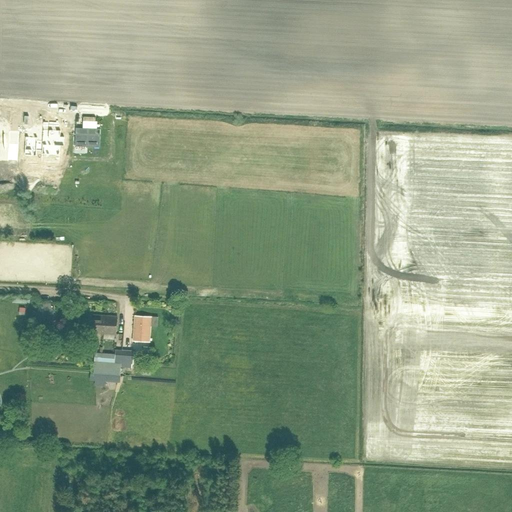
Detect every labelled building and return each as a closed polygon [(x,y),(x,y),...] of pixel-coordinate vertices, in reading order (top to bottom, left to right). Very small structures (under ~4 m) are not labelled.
[(100,128),(76,128),(75,146),(100,147),(100,128)] [(23,136),(22,155),(34,156),(35,150),(40,150),(39,154),(57,155),(58,146),(62,147),(62,137),(58,136),(59,130),(41,129),(40,140),(35,140),(35,137),(23,136)] [(8,144),(7,160),(17,161),(18,144),(8,144)] [(116,334),(117,316),(93,314),(93,315),(83,315),(81,332),(116,334)] [(157,326),(157,317),(135,316),(133,340),(149,341),(150,325),(157,326)] [(181,328),(182,318),(168,317),(168,328),(181,328)] [(115,349),(115,354),(98,353),(97,361),(94,361),(93,374),(90,374),(90,380),(95,380),(95,384),(105,385),(105,380),(119,381),(120,367),(131,367),(131,364),(133,364),(134,350),(115,349)]
